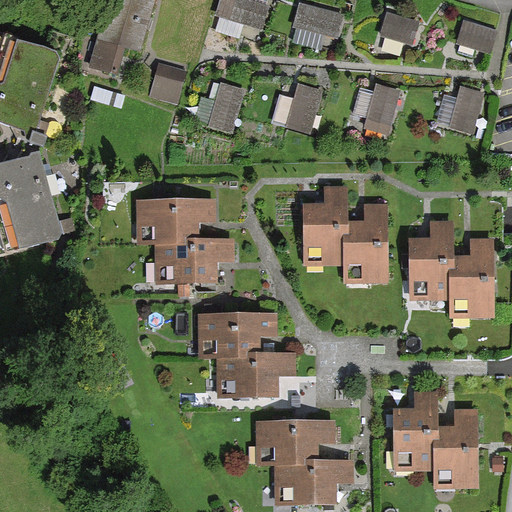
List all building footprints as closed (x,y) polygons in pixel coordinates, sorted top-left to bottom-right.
[(136,46),(149,0),(111,0),(94,62),(110,66),(118,40),(136,46)] [(270,8),(243,0),(224,0),(218,19),(262,33),(270,8)] [(345,18),(302,6),(295,30),(339,42),(345,18)] [(421,24),(388,14),(380,40),(413,51),(421,24)] [(498,32),(467,23),(460,48),(491,56),(498,32)] [(0,96),(18,41),(0,35),(0,96)] [(38,47),(18,41),(0,96),(0,121),(13,125),(38,47)] [(58,54),(38,47),(13,125),(33,132),(58,54)] [(187,73),(162,65),(153,97),(178,104),(187,73)] [(325,93),(301,86),(289,130),(313,136),(325,93)] [(247,94),(224,87),(211,130),(234,136),(247,94)] [(403,95),(379,88),(367,132),(391,138),(403,95)] [(488,94),(464,88),(452,132),(476,138),(488,94)] [(198,125),(209,128),(215,103),(204,101),(198,125)] [(18,161),(41,240),(61,234),(38,155),(18,161)] [(0,166),(0,171),(22,246),(41,240),(18,161),(0,166)] [(0,244),(2,251),(22,246),(0,171),(0,244)] [(306,207),(307,263),(346,262),(345,236),(348,236),(347,223),(347,190),(327,190),(328,206),(306,207)] [(141,201),(141,244),(158,244),(180,244),(180,238),(197,238),(198,219),(212,219),(212,202),(141,201)] [(347,223),(348,236),(345,236),(346,262),(346,280),(386,279),(384,207),(366,208),(367,223),(347,223)] [(412,242),(414,296),(451,295),(450,272),(453,272),(453,258),(452,224),(432,225),(433,241),(412,242)] [(180,244),(158,244),(158,280),(215,281),(216,259),(232,259),(232,238),(197,238),(180,238),(180,244)] [(453,258),(453,272),(450,272),(451,295),(452,316),(493,314),(491,241),(474,241),(474,258),(453,258)] [(201,315),(200,355),(220,356),(242,357),(242,352),(260,353),(261,333),(273,333),(274,317),(201,315)] [(242,357),(220,356),(219,393),(276,394),(277,372),(293,372),(294,354),(260,353),(242,352),(242,357)] [(395,413),(397,470),(436,469),(435,443),(438,443),(438,430),(437,396),(416,396),(417,413),(395,413)] [(438,430),(438,443),(435,443),(436,469),(436,486),(475,485),(473,413),(458,413),(459,430),(438,430)] [(260,423),(260,465),(278,465),(300,465),(300,460),(317,460),(317,441),(331,441),(332,424),(260,423)] [(300,465),(278,465),(278,501),(335,501),(335,480),(351,480),(352,460),(317,460),(300,460),(300,465)]
